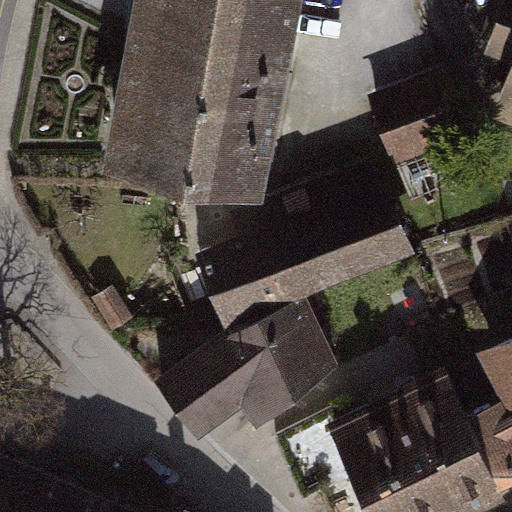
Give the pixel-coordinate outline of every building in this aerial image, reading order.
[(154,0),(146,42),(271,67),(283,0),(154,0)] [(511,43),(511,64),(503,89),(511,92),(511,0),(505,0),(493,36),(511,43)] [(248,178),(271,67),(146,42),(123,154),(248,178)] [(451,78),(427,87),(441,127),(466,118),(451,78)] [(394,145),(441,127),(427,87),(379,105),(394,145)] [(263,233),(204,256),(212,279),(230,316),(312,282),(405,248),(381,186),(327,207),(317,182),(254,206),(263,233)] [(232,327),(164,377),(196,419),(245,383),(266,412),(325,367),(323,363),(336,357),(322,327),(316,332),(290,295),(232,327)] [(511,337),(492,348),(511,386),(511,337)] [(434,434),(460,492),(495,475),(466,414),(448,371),(394,396),(414,443),(434,434)] [(511,392),(491,402),(511,445),(511,392)] [(394,396),(343,420),(336,404),(278,432),(305,490),(322,483),(336,511),(416,511),(460,492),(434,434),(414,443),(394,396)] [(466,414),(495,475),(511,468),(511,445),(491,402),(466,414)] [(0,511),(129,511),(125,510),(126,507),(0,453),(0,511)]
